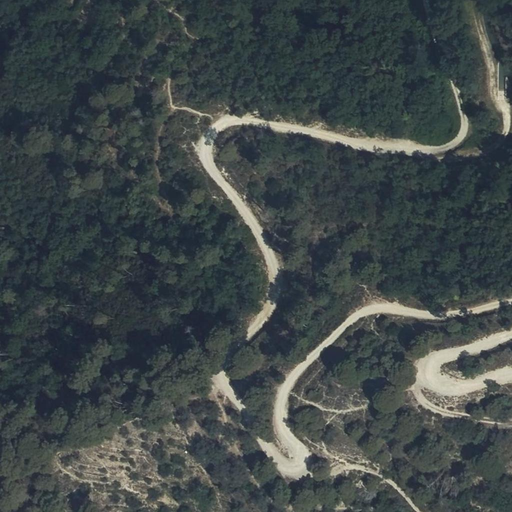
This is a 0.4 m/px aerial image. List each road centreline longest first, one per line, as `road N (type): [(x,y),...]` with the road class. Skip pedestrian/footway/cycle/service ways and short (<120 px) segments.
road 1 (track): [(426,0),(460,105),(462,131),(450,147),(368,146),(235,121),(216,127),(204,146),(208,167),(278,277),(224,378),(274,463),(296,473),(307,466),(282,437),(280,412),(292,378),(353,318),(374,310),(440,318),(511,306)]
road 2 (track): [(511,338),(431,367),(429,381),(441,394),(511,378)]
